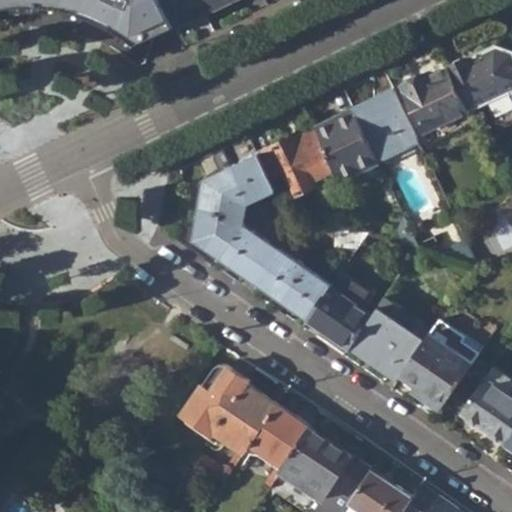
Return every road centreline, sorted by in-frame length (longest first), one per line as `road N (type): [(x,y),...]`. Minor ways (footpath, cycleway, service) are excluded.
road 1 (residential): [(132,246),(511,507)]
road 2 (residential): [(79,156),(408,0)]
